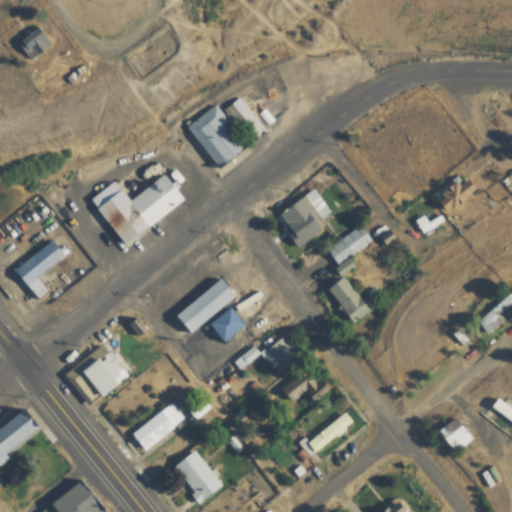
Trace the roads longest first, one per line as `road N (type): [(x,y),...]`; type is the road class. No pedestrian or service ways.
road 1 (residential): [(457,511),(224,202)]
road 2 (residential): [(224,202),(390,81),(447,68),(511,70)]
road 3 (residential): [(0,379),(224,202)]
road 4 (secondary): [(145,511),(23,362)]
road 5 (residential): [(301,511),(395,433)]
